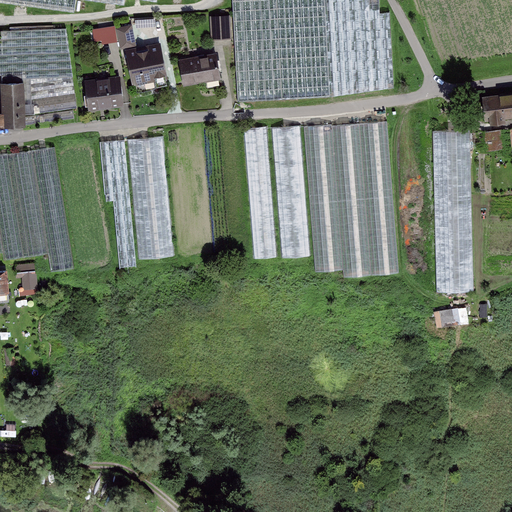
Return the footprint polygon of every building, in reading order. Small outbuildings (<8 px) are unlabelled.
[(237,0),(238,4),(243,100),(395,87),(391,11),(372,8),(371,0),(237,0)] [(230,17),(214,18),(214,39),(230,39),(230,17)] [(104,42),(119,41),(118,24),(103,25),(104,42)] [(75,116),(70,26),(15,28),(0,38),(0,71),(32,69),(34,119),(75,116)] [(130,49),(135,86),(167,81),(161,44),(130,49)] [(183,63),(186,83),(224,77),(221,57),(183,63)] [(87,80),(91,107),(124,102),(120,75),(87,80)] [(26,80),(3,81),(4,126),(27,126),(26,80)] [(511,93),(493,96),(496,123),(511,120),(511,93)] [(395,275),(388,122),(248,128),(254,257),(314,254),(314,268),(341,267),(341,277),(395,275)] [(172,127),(113,133),(127,263),(147,261),(146,252),(184,248),(172,127)] [(487,129),(487,148),(503,148),(503,129),(487,129)] [(472,132),(434,133),(437,291),(474,290),(472,132)] [(79,261),(60,145),(0,154),(0,247),(13,245),(15,255),(59,248),(62,264),(79,261)] [(18,275),(23,275),(24,293),(33,293),(32,287),(38,286),(36,260),(17,261),(18,275)] [(7,268),(0,268),(0,301),(11,300),(7,268)] [(470,323),(469,307),(436,309),(437,325),(470,323)]
